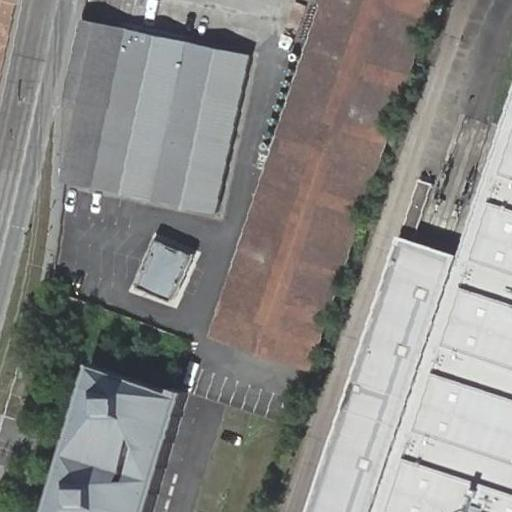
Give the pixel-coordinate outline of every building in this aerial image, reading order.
[(0,0),(0,58),(11,5),(12,0),(0,0)] [(326,0),(327,1),(214,337),(311,369),(434,0),(326,0)] [(249,57),(81,20),(65,92),(64,180),(217,212),(249,57)] [(511,511),(511,91),(456,260),(374,511),(511,511)] [(433,183),(419,178),(311,511),(374,511),(456,260),(433,252),(413,246),(433,183)] [(150,238),(139,289),(177,298),(189,247),(150,238)] [(176,388),(92,363),(48,511),(153,511),(189,392),(176,388)]
